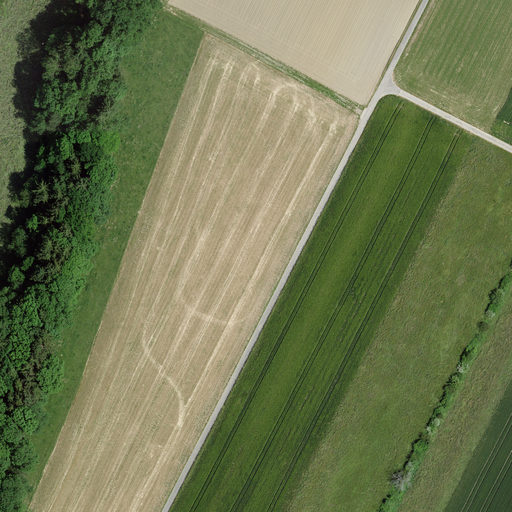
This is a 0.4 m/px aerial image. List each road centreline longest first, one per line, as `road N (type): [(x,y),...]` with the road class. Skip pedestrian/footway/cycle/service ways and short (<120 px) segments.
road 1 (track): [(368,117),(171,8)]
road 2 (track): [(511,149),(385,84)]
